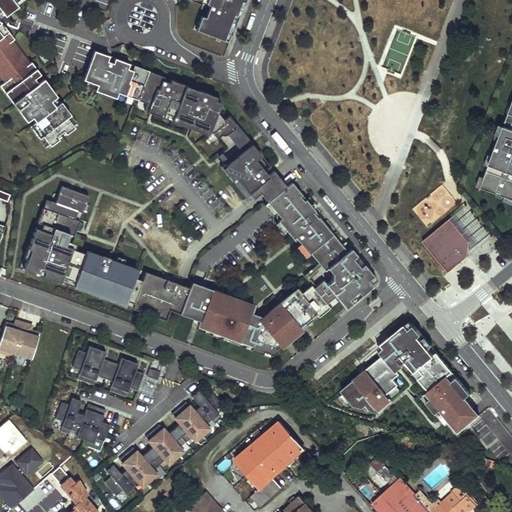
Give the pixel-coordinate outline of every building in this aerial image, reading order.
[(50,145),(59,139),(56,136),(63,131),(66,134),(74,128),(73,125),(67,117),(70,114),(61,101),(59,103),(55,106),(50,100),(54,97),(56,96),(43,78),(41,80),(38,83),(34,78),(38,75),(40,74),(31,61),(28,63),(11,40),(14,38),(4,26),(3,27),(0,29),(0,22),(0,10),(1,10),(4,15),(5,16),(18,6),(15,2),(18,0),(0,0),(0,74),(5,81),(1,83),(0,84),(0,85),(8,97),(10,96),(14,93),(17,98),(13,100),(12,102),(26,121),(28,119),(31,116),(35,121),(31,124),(29,125),(38,138),(42,135),(48,143),(50,145)] [(215,0),(213,6),(210,4),(210,5),(205,17),(202,16),(196,30),(224,40),(227,34),(232,20),(227,18),(229,13),(234,15),(236,15),(240,6),(242,1),(245,2),(245,0),(215,0)] [(227,34),(232,36),(243,7),(240,6),(236,15),(234,15),(229,13),(227,18),(232,20),(227,34)] [(120,60),(94,50),(85,74),(99,79),(106,60),(118,65),(120,60)] [(39,56),(44,62),(48,60),(43,53),(39,56)] [(118,92),(134,98),(138,100),(149,71),(134,65),(132,70),(127,68),(129,63),(120,60),(118,65),(106,60),(99,79),(85,74),(83,79),(87,81),(97,85),(95,89),(95,90),(116,98),(116,96),(118,92)] [(164,77),(149,71),(138,100),(148,103),(154,106),(154,104),(159,106),(158,110),(210,129),(210,131),(213,132),(217,138),(222,134),(223,134),(224,135),(226,135),(227,134),(235,128),(236,126),(236,125),(236,124),(235,124),(228,115),(224,119),(217,111),(221,102),(215,100),(216,96),(200,90),(198,93),(185,88),(186,85),(171,79),(170,82),(163,80),(164,77)] [(87,81),(85,86),(95,89),(97,85),(87,81)] [(200,90),(186,85),(185,88),(198,93),(200,90)] [(116,96),(133,102),(134,98),(118,92),(116,96)] [(59,103),(54,97),(50,100),(55,106),(59,103)] [(148,103),(145,110),(209,134),(210,131),(210,129),(158,110),(159,106),(154,104),(154,106),(148,103)] [(511,105),(510,112),(511,113),(511,125),(511,128),(504,126),(503,130),(499,140),(493,156),(489,166),(485,178),(481,187),(505,196),(511,198),(511,105)] [(73,125),(76,122),(70,114),(67,117),(73,125)] [(252,144),(235,124),(236,124),(236,125),(236,126),(235,128),(227,134),(242,152),(252,144)] [(499,128),(495,139),(499,140),(503,130),(499,128)] [(38,138),(45,146),(48,143),(42,135),(38,138)] [(287,186),(274,170),(268,175),(264,170),(256,160),(261,155),(252,144),(242,152),(238,155),(244,161),(237,167),(232,160),(222,168),(245,196),(246,195),(252,197),(253,198),(260,193),(267,202),(287,186)] [(489,154),(485,165),(489,166),(493,156),(489,154)] [(477,186),(481,188),(481,187),(485,178),(481,176),(477,186)] [(287,186),(267,202),(277,213),(278,211),(279,209),(284,205),(295,196),(300,192),(292,182),(287,186)] [(165,321),(169,310),(180,314),(190,288),(178,284),(174,295),(170,294),(175,282),(166,279),(165,282),(161,281),(162,277),(145,271),(142,280),(135,277),(128,275),(131,266),(114,260),(113,263),(109,262),(110,258),(87,250),(86,253),(72,248),(73,247),(70,246),(65,244),(71,228),(76,229),(79,220),(75,218),(78,210),(82,211),(89,195),(62,185),(56,202),(51,200),(48,208),(43,207),(38,222),(42,223),(41,229),(36,227),(28,247),(31,248),(23,269),(38,274),(39,269),(44,270),(42,275),(60,281),(62,276),(84,284),(82,289),(92,293),(94,288),(109,294),(107,299),(116,302),(118,297),(135,304),(133,309),(142,312),(144,307),(152,310),(150,315),(165,321)] [(10,195),(0,190),(0,198),(8,202),(10,195)] [(455,208),(446,190),(415,204),(423,223),(455,208)] [(318,263),(320,266),(325,271),(328,268),(332,273),(331,280),(326,284),(323,280),(316,286),(314,288),(311,285),(301,293),(296,288),(285,298),(282,294),(275,299),(279,303),(268,311),(270,314),(263,319),(261,316),(251,313),(253,309),(225,298),(226,295),(206,287),(205,291),(194,319),(200,321),(198,326),(237,340),(235,344),(245,348),(247,344),(258,349),(257,352),(268,356),(270,353),(279,357),(281,355),(278,351),(281,348),(284,345),(281,342),(288,336),(295,343),(301,337),(297,333),(302,329),(299,326),(303,321),(307,325),(318,315),(321,319),(332,309),(328,305),(337,297),(341,301),(347,308),(354,303),(350,299),(359,291),(362,295),(373,285),(368,279),(373,275),(364,264),(358,268),(356,265),(357,264),(353,258),(356,255),(351,248),(347,251),(324,223),(319,226),(314,221),(319,217),(320,216),(310,205),(300,192),(295,196),(284,205),(279,209),(278,211),(277,213),(276,214),(276,216),(277,218),(277,220),(278,220),(284,227),(285,225),(294,236),(292,238),(298,244),(300,243),(309,254),(310,253),(318,263)] [(319,226),(324,223),(319,217),(314,221),(319,226)] [(449,218),(421,241),(447,272),(467,256),(468,242),(449,218)] [(351,248),(327,220),(324,223),(347,251),(351,248)] [(285,225),(284,227),(292,238),(294,236),(285,225)] [(70,246),(76,229),(71,228),(65,244),(70,246)] [(353,258),(357,264),(356,265),(358,268),(364,264),(356,255),(353,258)] [(318,263),(303,276),(311,285),(314,288),(316,286),(308,276),(320,266),(318,263)] [(135,277),(138,269),(131,266),(128,275),(135,277)] [(373,285),(378,281),(373,275),(368,279),(373,285)] [(62,276),(60,281),(82,289),(84,284),(62,276)] [(190,288),(180,314),(194,319),(205,291),(190,286),(190,288)] [(94,288),(92,293),(107,299),(109,294),(94,288)] [(350,299),(354,303),(362,295),(359,291),(350,299)] [(253,309),(254,305),(226,295),(225,298),(253,309)] [(118,297),(116,302),(133,309),(135,304),(118,297)] [(328,305),(332,309),(341,301),(337,297),(328,305)] [(415,325),(411,320),(406,324),(410,329),(415,325)] [(410,329),(406,324),(388,339),(394,347),(390,350),(402,365),(406,361),(415,372),(416,372),(419,369),(424,375),(419,379),(429,390),(426,392),(427,393),(431,399),(427,402),(426,403),(440,420),(445,416),(451,422),(451,423),(462,414),(466,413),(472,407),(466,399),(471,394),(457,377),(452,382),(447,376),(453,372),(437,353),(434,355),(419,337),(422,335),(415,325),(410,329)] [(11,333),(3,330),(0,338),(0,347),(14,353),(22,327),(14,325),(13,329),(11,333)] [(198,326),(197,330),(235,344),(237,340),(198,326)] [(30,330),(22,327),(14,353),(31,359),(36,342),(27,338),(29,335),(30,330)] [(437,353),(422,335),(419,337),(434,355),(437,353)] [(281,348),(285,352),(295,343),(288,336),(281,342),(284,345),(281,348)] [(385,348),(380,351),(384,356),(384,355),(398,372),(404,367),(402,365),(390,350),(394,347),(388,339),(382,344),(385,348)] [(86,382),(98,349),(90,346),(87,353),(79,350),(72,367),(81,369),(77,379),(86,382)] [(103,359),(106,352),(98,349),(86,382),(94,385),(97,376),(105,379),(111,362),(103,359)] [(342,390),(354,405),(363,408),(367,405),(372,411),(378,413),(392,401),(387,395),(389,394),(397,387),(399,385),(394,379),(400,374),(398,372),(384,355),(384,356),(342,390)] [(117,394),(130,361),(122,358),(119,365),(111,362),(105,379),(113,382),(109,391),(117,394)] [(135,371),(138,364),(130,361),(117,394),(126,397),(129,388),(137,391),(144,374),(135,371)] [(149,369),(147,376),(157,380),(159,377),(160,373),(149,369)] [(415,372),(414,373),(419,379),(424,375),(419,369),(416,372),(415,372)] [(457,377),(453,372),(447,376),(452,382),(457,377)] [(389,394),(392,398),(400,390),(397,387),(389,394)] [(199,392),(192,398),(199,407),(212,421),(215,424),(221,419),(215,411),(222,406),(210,392),(203,397),(199,392)] [(293,396),(285,393),(278,400),(283,406),(292,399),(293,396)] [(427,393),(423,396),(427,402),(431,399),(427,393)] [(76,412),(81,401),(72,398),(69,405),(61,402),(55,418),(63,421),(60,430),(69,433),(71,429),(76,412)] [(193,412),(186,403),(179,409),(203,436),(209,430),(206,426),(212,421),(199,407),(193,412)] [(97,407),(88,404),(84,415),(76,412),(71,429),(78,431),(76,436),(85,439),(97,407)] [(101,422),(105,410),(97,407),(85,439),(93,442),(95,438),(103,441),(109,425),(101,422)] [(459,432),(479,415),(472,407),(466,413),(462,414),(451,423),(459,432)] [(24,416),(33,419),(35,410),(28,408),(28,409),(26,409),(26,411),(25,411),(24,416)] [(179,409),(172,415),(180,424),(173,429),(186,444),(193,438),(196,442),(203,436),(179,409)] [(440,420),(446,426),(451,422),(445,416),(440,420)] [(280,421),(235,460),(259,487),(250,495),(259,506),(281,486),(273,476),(304,448),(280,421)] [(167,435),(159,425),(152,431),(177,459),(184,453),(180,450),(186,444),(173,429),(167,435)] [(152,431),(145,437),(153,446),(147,452),(161,467),(167,462),(170,465),(177,459),(152,431)] [(140,457),(132,448),(125,454),(151,482),(158,477),(155,473),(161,467),(147,452),(140,457)] [(125,454),(118,459),(126,469),(120,474),(135,490),(141,485),(145,489),(151,482),(125,454)] [(32,488),(10,463),(0,472),(0,493),(11,507),(32,488)] [(76,503),(65,511),(101,511),(75,482),(74,482),(59,465),(50,473),(76,503)] [(120,474),(112,465),(105,471),(113,480),(106,486),(118,499),(125,493),(131,501),(139,494),(135,490),(120,474)] [(400,480),(374,503),(381,511),(416,511),(418,511),(415,506),(420,501),(415,495),(400,480)] [(369,482),(364,486),(371,494),(375,490),(369,482)] [(416,511),(459,511),(465,511),(474,504),(465,494),(462,497),(454,490),(452,492),(453,493),(442,503),(438,499),(432,504),(420,491),(415,495),(420,501),(415,506),(418,511),(416,511)] [(225,511),(207,491),(187,508),(190,511),(225,511)] [(314,511),(300,495),(298,498),(295,496),(289,502),(291,504),(281,511),(314,511)]
